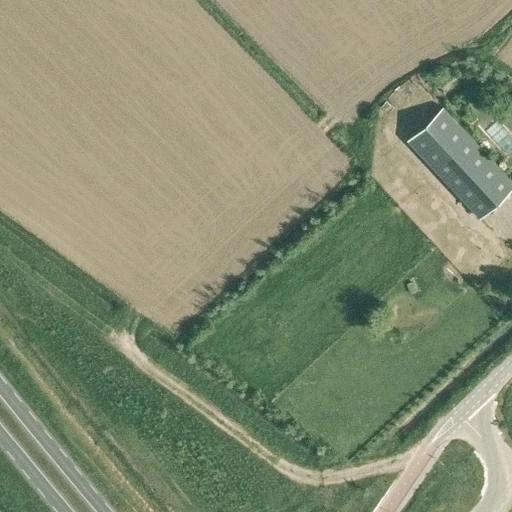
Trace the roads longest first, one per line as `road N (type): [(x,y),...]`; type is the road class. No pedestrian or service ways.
road 1 (primary): [(106,511),(0,390)]
road 2 (unclassified): [(459,415),(504,469),(500,494),(481,511)]
